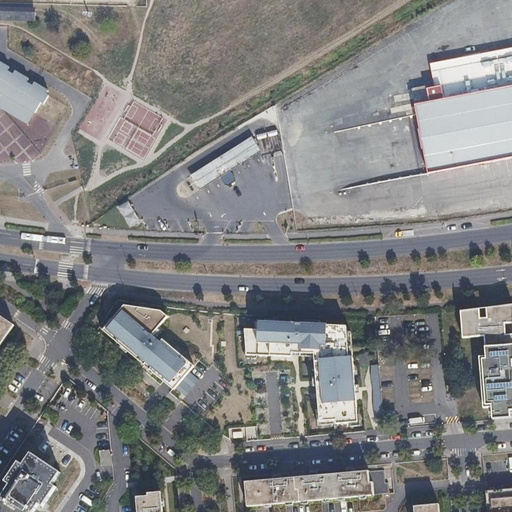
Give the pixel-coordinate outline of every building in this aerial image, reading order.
[(0,20),(32,20),(32,5),(0,5),(0,20)] [(415,91),(418,105),(511,86),(511,56),(437,71),(440,87),(415,91)] [(0,107),(33,127),(53,92),(0,60),(0,107)] [(511,86),(418,105),(416,105),(427,164),(429,174),(511,157),(511,86)] [(228,155),(223,158),(231,170),(235,168),(261,152),(253,140),(228,155)] [(223,158),(214,164),(221,176),(231,170),(223,158)] [(221,176),(214,164),(194,177),(201,189),(221,176)] [(150,184),(140,190),(143,195),(153,189),(150,184)] [(126,201),(116,206),(128,226),(138,221),(126,201)] [(511,417),(511,303),(463,310),(466,338),(487,336),(489,356),(483,356),(487,408),(495,407),(496,419),(511,417)] [(123,305),(103,330),(173,390),(194,365),(154,335),(169,316),(162,310),(123,305)] [(0,353),(2,350),(0,348),(0,347),(15,326),(0,315),(0,353)] [(258,331),(249,330),(249,356),(315,359),(318,423),(336,423),(336,425),(356,425),(355,356),(350,356),(350,327),(258,323),(258,331)] [(162,511),(157,447),(134,449),(136,478),(132,478),(133,484),(136,484),(139,511),(162,511)] [(113,451),(101,452),(102,467),(114,466),(113,451)] [(35,511),(40,505),(38,504),(43,497),(49,501),(57,488),(54,485),(58,479),(53,476),(56,470),(38,457),(34,463),(29,459),(24,466),(20,463),(7,482),(11,485),(0,502),(0,511),(35,511)] [(380,492),(411,489),(408,466),(387,467),(387,463),(379,464),(379,468),(349,470),(349,467),(342,467),(342,471),(311,474),(310,470),(302,471),(302,475),(273,477),(273,474),(265,475),(265,479),(236,481),(238,505),(253,503),(305,499),(340,495),(380,492)] [(44,508),(49,501),(43,497),(38,504),(40,505),(44,508)] [(511,511),(511,497),(485,500),(486,511),(511,511)]
